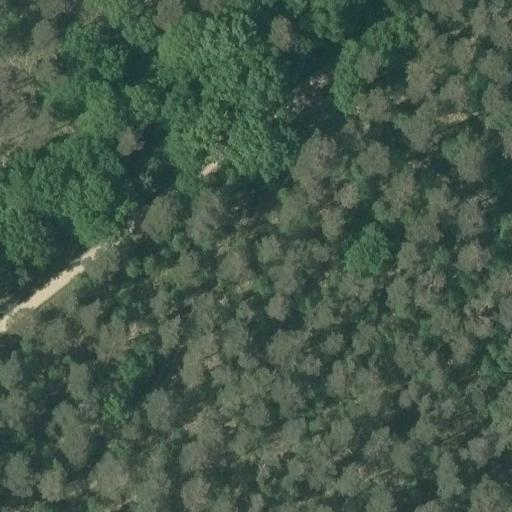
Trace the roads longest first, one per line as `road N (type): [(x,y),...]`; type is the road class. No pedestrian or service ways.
road 1 (track): [(91,511),(325,109)]
road 2 (track): [(316,98),(0,339)]
road 3 (track): [(325,109),(511,224)]
road 4 (track): [(443,0),(316,98)]
